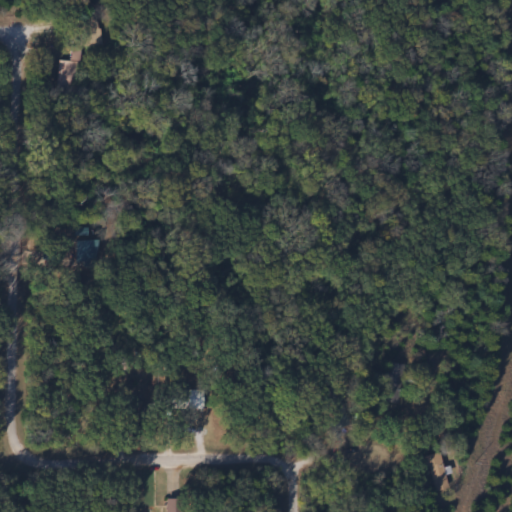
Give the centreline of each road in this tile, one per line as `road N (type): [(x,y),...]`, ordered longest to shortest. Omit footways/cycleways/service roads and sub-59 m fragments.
road 1 (residential): [(0,32),(29,34),(15,425),(21,445),(53,462),(280,458),(289,464),(294,511)]
road 2 (residential): [(289,464),(419,455)]
